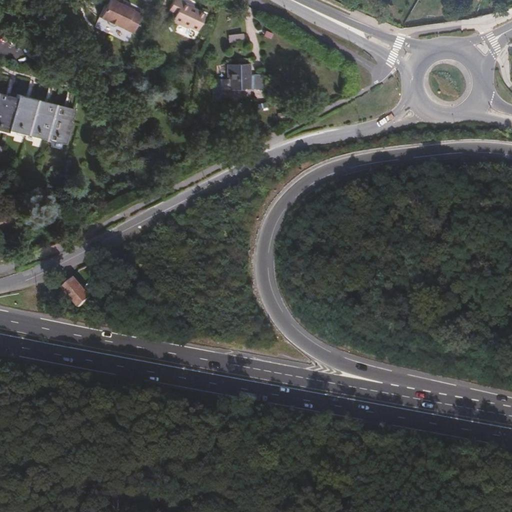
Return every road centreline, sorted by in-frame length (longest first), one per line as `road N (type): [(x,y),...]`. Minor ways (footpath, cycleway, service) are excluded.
road 1 (trunk): [(0,345),(511,440)]
road 2 (trunk): [(397,394),(384,376),(310,349),(274,312),(263,250),(276,215),(308,179),(355,161),(511,149)]
road 3 (trunk): [(414,97),(392,117),(298,141),(0,286)]
road 4 (trunk): [(397,394),(0,319)]
road 5 (secondary): [(289,0),(415,63)]
